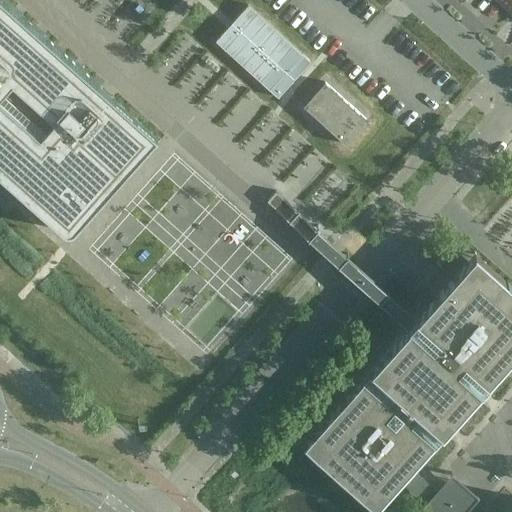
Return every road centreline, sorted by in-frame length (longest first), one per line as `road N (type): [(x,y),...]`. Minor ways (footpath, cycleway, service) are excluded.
road 1 (unclassified): [(143,511),(511,95)]
road 2 (tertiary): [(143,511),(0,422)]
road 3 (tertiary): [(0,454),(108,511)]
road 4 (residential): [(511,79),(419,0)]
